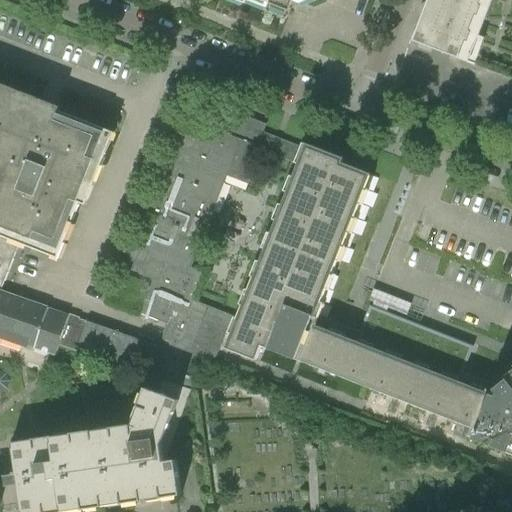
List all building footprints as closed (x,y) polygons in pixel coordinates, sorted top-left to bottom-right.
[(233,0),(286,20),(293,1),(299,3),(306,0),(233,0)] [(511,0),(427,0),(412,42),(458,60),(464,42),(467,43),(470,33),(468,32),(474,16),(477,17),(481,6),(478,6),(480,0),(511,0)] [(0,336),(54,358),(59,347),(163,383),(177,388),(189,358),(212,367),(226,332),(234,335),(240,320),(194,302),(205,273),(191,267),(133,244),(110,302),(166,325),(158,347),(1,292),(19,244),(58,259),(80,204),(86,206),(114,133),(58,112),(60,108),(0,84),(0,336)] [(175,136),(133,244),(191,267),(227,177),(247,185),(261,150),(301,166),(307,150),(262,132),(260,131),(245,125),(241,135),(234,138),(228,136),(182,118),(175,136)] [(511,375),(499,386),(479,379),(463,372),(473,347),(386,313),(372,307),(369,306),(359,331),(314,314),(369,174),(334,160),(336,156),(309,145),(307,150),(301,166),(240,320),(234,335),(228,350),(256,360),(261,346),(471,429),(468,437),(511,454),(511,375)] [(131,425),(11,443),(15,474),(16,481),(17,485),(21,511),(104,511),(104,507),(123,504),(123,509),(144,506),(143,501),(162,498),(163,504),(182,501),(181,496),(181,494),(179,481),(176,460),(168,461),(167,454),(187,404),(191,393),(193,393),(189,358),(177,388),(163,383),(159,394),(146,390),(131,425)] [(0,393),(7,390),(10,382),(7,375),(0,373),(0,393)]
